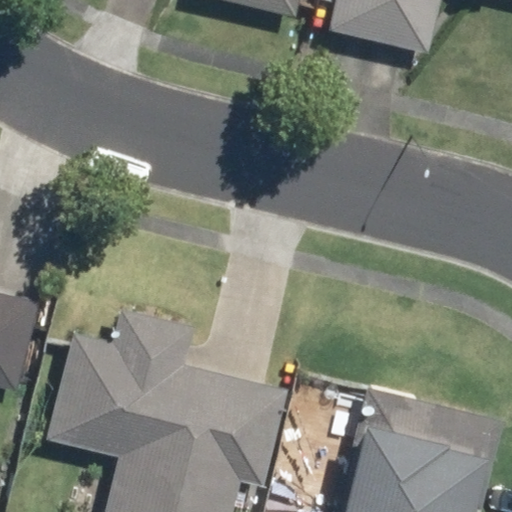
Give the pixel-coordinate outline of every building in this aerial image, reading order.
[(209,0),(279,17),(283,0),(209,0)] [(511,0),(315,0),(309,27),(414,50),(425,0),(511,0)] [(0,379),(23,386),(47,295),(0,282),(0,379)] [(197,315),(125,296),(117,327),(78,317),(49,430),(120,448),(103,511),(236,511),(247,472),(264,476),(290,379),(187,353),(197,315)] [(485,511),(510,409),(370,375),(336,511),(485,511)]
